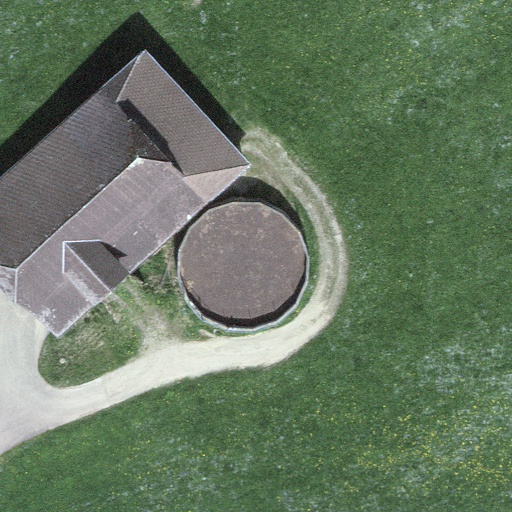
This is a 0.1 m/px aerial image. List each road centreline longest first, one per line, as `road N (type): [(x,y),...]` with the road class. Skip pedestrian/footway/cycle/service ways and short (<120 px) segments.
road 1 (track): [(16,417),(174,366),(280,350),(319,308),(330,249),(307,186),(255,138)]
road 2 (track): [(0,432),(16,417),(0,314)]
